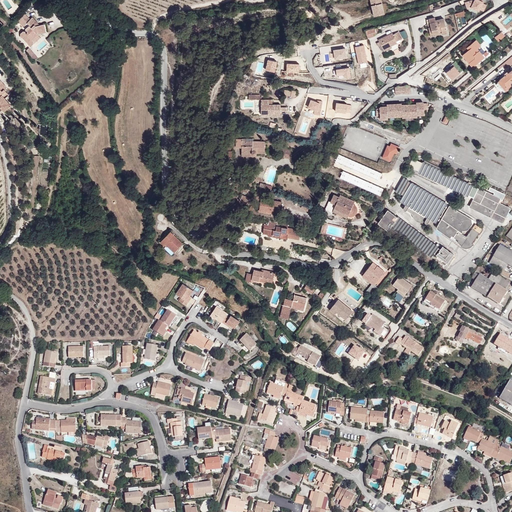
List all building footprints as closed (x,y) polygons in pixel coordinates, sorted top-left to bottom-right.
[(370,0),(374,17),(384,15),(380,0),(370,0)] [(487,6),(475,0),(474,2),(472,1),(466,3),(468,9),(471,8),(479,12),(480,10),(484,12),(487,6)] [(49,30),(47,22),(40,23),(39,22),(42,20),(37,14),(35,16),(29,10),(22,17),(28,24),(32,21),(34,22),(30,26),(31,27),(30,29),(28,28),(25,31),(25,35),(27,35),(35,44),(38,41),(39,38),(37,36),(41,32),(49,30)] [(504,24),(511,18),(510,15),(502,20),(504,24)] [(434,18),(426,20),(430,37),(441,34),(440,31),(432,33),(430,24),(435,23),(435,21),(434,18)] [(435,21),(435,23),(430,24),(432,33),(440,31),(441,34),(441,35),(447,34),(444,19),(435,21)] [(368,38),(375,35),(373,29),(366,31),(368,38)] [(38,41),(45,35),(45,34),(50,30),(49,30),(41,32),(37,36),(39,38),(38,41)] [(400,39),(397,32),(394,34),(392,31),(377,39),(379,42),(381,46),(383,50),(392,46),(398,43),(397,41),(400,39)] [(500,33),(493,38),(496,42),(503,37),(500,33)] [(482,58),(475,49),(479,45),(474,40),(467,45),(469,48),(466,51),(462,54),(470,62),(467,65),(470,68),(482,58)] [(42,55),(33,45),(31,47),(37,57),(42,55)] [(355,47),(358,64),(367,63),(363,45),(355,47)] [(486,57),(489,54),(481,46),(478,50),(486,57)] [(347,58),(345,49),(334,51),(335,60),(347,58)] [(470,62),(462,54),(459,57),(467,65),(470,62)] [(274,73),(277,62),(269,60),(266,71),(274,73)] [(299,73),(299,65),(287,64),(287,73),(299,73)] [(441,73),(447,80),(455,73),(449,66),(441,73)] [(336,70),(337,76),(344,75),(345,77),(347,78),(350,78),(349,68),(336,70)] [(511,69),(497,82),(505,92),(511,85),(511,84),(510,82),(511,81),(511,69)] [(0,102),(0,104),(2,102),(8,108),(15,102),(7,93),(11,89),(8,86),(10,84),(3,77),(0,79),(0,102)] [(483,96),(489,103),(499,95),(493,88),(483,96)] [(267,97),(260,97),(260,113),(279,112),(279,109),(285,109),(285,105),(279,105),(279,102),(267,102),(267,97)] [(309,107),(315,110),(314,114),(321,115),(323,101),(318,100),(318,102),(311,100),(309,107)] [(421,101),(415,102),(415,103),(415,114),(422,114),(422,110),(426,110),(426,104),(423,104),(423,103),(421,101)] [(351,113),(352,106),(347,105),(336,103),(335,112),(346,113),(346,112),(351,113)] [(408,116),(408,104),(400,104),(401,115),(401,117),(408,116)] [(386,116),(386,106),(380,106),(379,107),(379,109),(377,109),(376,110),(376,115),(379,115),(379,119),(386,118),(386,116)] [(263,153),(264,140),(251,140),(251,138),(234,137),(234,147),(239,147),(240,156),(255,156),(255,153),(263,153)] [(385,145),(381,155),(389,158),(392,152),(394,153),(397,147),(389,143),(387,146),(385,145)] [(289,159),(292,150),(280,147),(278,156),(289,159)] [(347,179),(353,165),(335,156),(328,171),(347,179)] [(416,168),(420,160),(413,157),(409,165),(416,168)] [(451,174),(452,172),(430,161),(428,164),(420,160),(416,168),(415,170),(465,194),(466,194),(471,184),(451,174)] [(382,186),(354,174),(350,184),(378,196),(382,186)] [(396,192),(404,179),(399,176),(391,189),(396,192)] [(399,194),(407,181),(404,179),(396,192),(399,194)] [(444,202),(407,181),(399,194),(396,199),(403,203),(402,205),(411,210),(412,208),(418,212),(416,214),(426,220),(427,218),(433,221),(444,202)] [(260,183),(259,188),(271,191),(272,186),(260,183)] [(472,197),(478,186),(472,183),(471,184),(466,194),(472,197)] [(509,207),(499,201),(501,199),(498,197),(499,196),(478,186),(472,197),(468,205),(483,212),(502,221),(509,207)] [(245,201),(248,193),(238,189),(235,197),(245,201)] [(353,205),(354,202),(338,194),(337,197),(331,195),(327,203),(333,207),(331,210),(344,216),(349,216),(354,214),(356,210),(356,209),(355,206),(353,205)] [(278,213),(281,200),(261,196),(258,208),(278,213)] [(308,212),(311,207),(301,203),(299,208),(308,212)] [(468,216),(446,203),(434,224),(433,224),(433,225),(434,226),(434,227),(447,236),(449,233),(455,238),(454,239),(459,242),(458,243),(458,244),(459,244),(460,244),(461,245),(463,245),(465,245),(466,245),(467,244),(468,243),(470,241),(469,240),(476,230),(469,226),(464,233),(463,233),(458,230),(460,228),(465,227),(469,221),(468,216)] [(437,247),(406,224),(385,209),(376,222),(386,229),(388,226),(429,255),(431,252),(445,261),(451,253),(439,244),(437,247)] [(285,231),(286,225),(288,220),(275,218),(274,222),(268,220),(267,225),(271,226),(270,230),(279,232),(278,235),(286,237),(286,235),(287,231),(285,231)] [(279,232),(270,230),(271,226),(267,225),(265,232),(278,235),(279,232)] [(298,238),(301,228),(286,225),(285,231),(287,231),(286,235),(298,238)] [(175,253),(183,243),(170,232),(160,243),(164,247),(166,245),(175,253)] [(293,248),(260,241),(259,248),(291,255),(293,248)] [(511,268),(511,252),(497,245),(491,257),(506,265),(511,268)] [(502,272),(506,265),(491,257),(487,264),(502,272)] [(378,266),(373,262),(370,266),(375,270),(378,266)] [(272,275),(274,268),(264,265),(263,268),(252,266),(251,269),(247,268),(245,277),(250,278),(252,276),(252,274),(266,277),(266,274),(272,275)] [(377,283),(382,276),(386,272),(378,266),(375,270),(370,266),(365,273),(377,283)] [(377,283),(365,273),(362,271),(360,274),(375,286),(377,283)] [(405,290),(412,281),(399,271),(392,281),(397,285),(405,290)] [(504,289),(508,282),(492,272),(488,279),(504,289)] [(504,289),(488,279),(478,274),(476,277),(474,281),(470,288),(498,304),(499,304),(505,294),(506,290),(504,289)] [(381,286),(387,279),(382,276),(377,283),(381,286)] [(187,294),(190,289),(178,282),(172,292),(178,296),(176,300),(184,304),(186,301),(184,299),(187,294)] [(313,286),(306,282),(304,286),(311,290),(313,286)] [(373,297),(378,290),(372,285),(366,292),(373,297)] [(404,292),(396,287),(392,292),(400,298),(404,292)] [(444,298),(430,288),(422,299),(428,304),(430,301),(435,305),(439,307),(444,298)] [(304,309),(306,296),(299,295),(300,293),(292,292),(291,299),(291,302),(285,301),(283,312),(281,312),(280,318),(289,319),(291,307),(291,304),(298,305),(298,308),(304,309)] [(502,305),(508,295),(505,294),(499,304),(502,305)] [(346,306),(348,304),(338,295),(332,302),(337,306),(336,307),(346,316),(351,310),(346,306)] [(385,298),(383,304),(390,307),(392,301),(385,298)] [(346,316),(336,307),(337,306),(332,302),(330,306),(329,307),(344,318),(346,316)] [(224,313),(225,311),(212,304),(206,314),(218,321),(219,320),(224,313)] [(169,320),(172,314),(165,309),(158,320),(164,324),(166,325),(169,320)] [(384,320),(372,311),(370,313),(367,311),(362,319),(365,321),(366,320),(372,325),(378,329),(384,320)] [(233,326),(238,319),(228,313),(227,315),(224,313),(219,320),(222,322),(223,320),(230,324),(233,326)] [(417,314),(413,319),(421,326),(425,322),(417,314)] [(162,328),(164,324),(158,320),(156,318),(150,328),(158,334),(162,328)] [(482,339),(460,326),(457,332),(458,334),(456,338),(463,342),(463,340),(467,342),(468,341),(478,347),(482,339)] [(196,330),(192,328),(186,337),(196,344),(202,347),(203,346),(207,349),(212,341),(196,330)] [(254,343),(245,331),(237,338),(242,344),(247,350),(254,343)] [(423,345),(405,333),(402,337),(399,334),(395,340),(399,343),(400,342),(401,340),(407,344),(406,346),(404,349),(408,352),(410,349),(418,354),(423,345)] [(511,340),(500,333),(495,342),(511,352),(511,340)] [(196,344),(186,337),(184,341),(194,347),(196,344)] [(460,346),(463,342),(456,338),(453,342),(460,346)] [(316,355),(296,342),(293,346),(287,342),(283,350),(290,354),(292,351),(297,355),(296,356),(300,358),(301,360),(310,365),(316,355)] [(155,358),(156,343),(146,343),(145,358),(155,358)] [(247,350),(242,344),(239,346),(244,352),(247,350)] [(132,367),(132,346),(122,346),(122,354),(124,354),(124,362),(120,362),(120,367),(132,367)] [(348,357),(365,365),(370,354),(354,346),(348,357)] [(82,358),(82,347),(67,347),(67,358),(82,358)] [(110,358),(110,347),(99,347),(99,352),(93,352),(93,358),(110,358)] [(52,365),(53,359),(55,360),(57,352),(43,350),(40,367),(55,369),(56,366),(52,365)] [(201,370),(204,360),(185,353),(182,362),(185,363),(185,364),(201,370)] [(244,393),(246,381),(249,382),(250,376),(240,374),(239,378),(237,378),(236,382),(235,386),(234,391),(244,393)] [(47,390),(48,384),(53,385),(54,379),(38,377),(35,395),(50,397),(52,391),(47,390)] [(285,391),(285,390),(281,389),(283,384),(283,383),(274,379),(272,384),(268,383),(264,394),(271,396),(275,398),(274,400),(277,401),(279,396),(282,397),(285,391)] [(167,394),(170,383),(156,380),(156,382),(151,381),(148,393),(153,395),(154,391),(167,394)] [(511,382),(506,380),(496,398),(511,406),(511,382)] [(91,390),(91,381),(74,381),(74,392),(80,392),(80,389),(86,389),(86,392),(91,392),(91,390)] [(190,403),(194,390),(179,386),(176,396),(179,396),(178,399),(190,403)] [(297,406),(300,397),(290,393),(285,391),(282,397),(281,400),(297,406)] [(214,408),(217,395),(202,392),(199,404),(214,408)] [(237,415),(240,402),(232,400),(232,399),(227,397),(223,411),(237,415)] [(311,410),(313,406),(300,401),(296,413),(295,415),(298,416),(300,413),(305,416),(311,418),(313,415),(310,414),(311,410)] [(340,418),(342,408),(340,407),(341,405),(326,403),(325,414),(336,416),(336,418),(340,418)] [(267,423),(273,409),(263,405),(259,414),(256,412),(253,419),(258,422),(260,420),(267,423)] [(270,425),(275,414),(273,414),(275,410),(273,409),(267,423),(270,425)] [(406,425),(409,414),(398,410),(393,409),(391,420),(406,425)] [(363,414),(363,412),(358,411),(347,410),(346,420),(351,421),(358,422),(358,425),(362,425),(363,414)] [(379,424),(380,413),(366,412),(366,415),(363,414),(362,423),(379,424)] [(120,417),(120,413),(95,415),(96,427),(119,424),(120,417)] [(427,431),(431,420),(425,418),(416,415),(416,418),(413,417),(411,426),(427,431)] [(138,432),(139,423),(132,422),(133,420),(125,420),(125,418),(120,417),(119,424),(118,431),(138,432)] [(52,431),(53,422),(42,420),(33,418),(33,422),(32,427),(27,426),(27,430),(45,432),(46,430),(52,431)] [(180,436),(178,422),(174,423),(173,418),(162,419),(163,425),(167,424),(169,437),(171,437),(180,436)] [(72,435),(73,420),(63,420),(62,422),(59,422),(58,434),(72,435)] [(450,439),(456,424),(448,420),(446,424),(441,422),(439,426),(443,428),(442,430),(440,435),(450,439)] [(209,430),(209,427),(194,428),(196,439),(210,436),(209,430)] [(231,440),(229,427),(214,429),(209,430),(210,436),(210,438),(216,437),(217,439),(224,439),(224,441),(231,440)] [(471,444),(475,434),(463,428),(458,438),(471,444)] [(272,453),(277,440),(270,437),(272,433),(263,429),(262,433),(266,435),(264,440),(262,448),(272,453)] [(101,444),(104,435),(100,434),(100,436),(93,434),(92,437),(88,436),(87,437),(85,445),(84,447),(89,448),(90,446),(96,448),(97,443),(101,444)] [(85,445),(87,437),(78,435),(78,444),(85,445)] [(104,450),(108,437),(104,435),(101,444),(97,443),(96,448),(104,450)] [(324,447),(325,440),(310,437),(308,447),(317,449),(318,446),(324,447)] [(147,453),(146,446),(143,447),(143,445),(145,443),(145,439),(133,442),(135,447),(136,455),(147,453)] [(491,446),(492,444),(488,442),(486,444),(477,440),(472,449),(479,452),(486,456),(491,446)] [(407,463),(409,454),(396,450),(397,447),(391,445),(388,455),(393,457),(392,458),(403,461),(402,464),(406,465),(407,463)] [(61,455),(62,449),(55,446),(53,449),(48,448),(47,451),(61,455)] [(502,464),(507,454),(491,446),(486,456),(485,458),(489,460),(490,458),(496,461),(502,464)] [(59,463),(61,455),(47,451),(48,448),(43,447),(41,453),(43,454),(41,459),(46,460),(46,461),(51,462),(52,461),(59,463)] [(347,459),(348,450),(345,449),(344,448),(339,447),(337,448),(334,447),(331,458),(337,459),(337,457),(347,459)] [(256,457),(258,452),(250,449),(248,454),(253,456),(256,457)] [(427,471),(430,458),(425,457),(424,459),(422,458),(413,455),(409,454),(407,463),(409,463),(409,465),(427,471)] [(219,468),(218,456),(201,458),(202,464),(197,464),(198,473),(203,472),(203,475),(208,474),(208,469),(219,468)] [(258,476),(263,459),(253,456),(249,468),(247,467),(246,472),(248,473),(255,475),(257,475),(258,476)] [(379,476),(382,464),(380,463),(381,459),(370,456),(369,461),(372,461),(370,468),(369,474),(379,476)] [(111,486),(115,470),(111,469),(113,462),(101,459),(99,465),(105,466),(102,475),(106,476),(105,481),(104,485),(107,487),(106,491),(113,493),(114,487),(111,486)] [(148,476),(147,466),(143,467),(143,464),(132,465),(132,468),(128,469),(129,478),(141,477),(148,476)] [(129,478),(128,469),(124,469),(120,478),(129,478)] [(247,487),(247,486),(249,481),(250,478),(254,479),(255,475),(248,473),(247,477),(238,475),(236,484),(247,487)] [(321,494),(329,478),(319,473),(313,485),(316,487),(314,490),(319,492),(321,494)] [(396,490),(400,479),(385,474),(380,490),(385,492),(386,487),(396,490)] [(511,489),(511,486),(511,482),(510,482),(507,474),(499,476),(501,484),(497,486),(500,494),(511,489)] [(212,491),(210,480),(185,483),(187,495),(197,493),(204,492),(212,491)] [(344,507),(350,495),(336,487),(330,497),(339,502),(338,504),(344,507)] [(423,501),(425,491),(416,488),(412,498),(418,501),(419,500),(423,501)] [(56,511),(61,498),(55,496),(56,493),(45,490),(41,501),(46,503),(45,508),(56,511)] [(319,509),(323,494),(311,491),(311,493),(308,503),(308,507),(313,508),(319,509)] [(139,504),(138,500),(137,492),(123,494),(124,506),(139,504)] [(94,511),(96,505),(93,504),(95,499),(82,495),(80,500),(81,500),(80,505),(81,505),(84,506),(81,511),(91,511),(92,511),(94,511)] [(301,506),(303,499),(294,496),(292,503),(301,506)] [(239,511),(242,504),(234,502),(234,499),(226,497),(222,511),(239,511)] [(154,511),(174,509),(172,498),(160,500),(160,499),(152,500),(153,511),(154,511)] [(268,511),(271,503),(266,502),(265,504),(264,509),(259,508),(260,503),(253,502),(251,511),(254,511),(268,511)]
